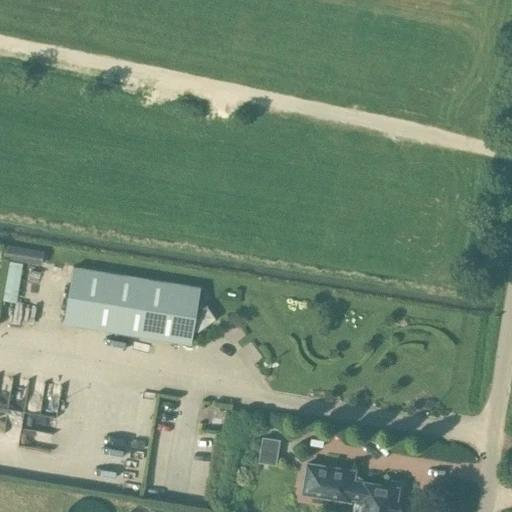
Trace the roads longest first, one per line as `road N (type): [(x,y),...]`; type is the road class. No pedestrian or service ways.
road 1 (unknown): [(511,154),(0,47)]
road 2 (tertiary): [(485,511),(511,320)]
